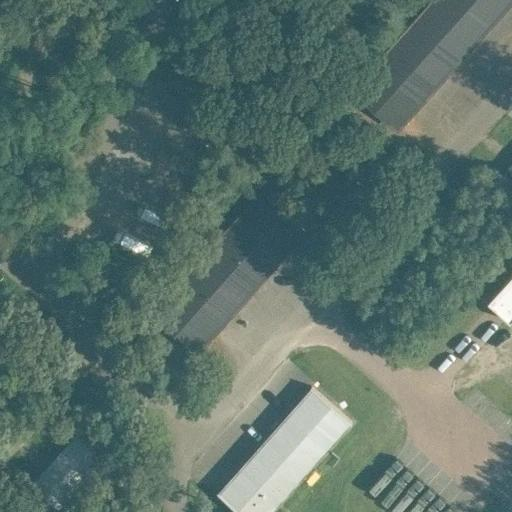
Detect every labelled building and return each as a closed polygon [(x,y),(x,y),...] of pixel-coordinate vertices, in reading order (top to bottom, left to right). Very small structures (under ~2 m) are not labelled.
[(408,117),(511,0),(433,0),(355,88),(399,127),(408,117)] [(207,339),(298,241),(307,232),(263,190),(155,310),(200,348),(207,339)] [(306,252),(280,276),(294,291),(320,267),(306,252)] [(511,274),(489,300),(493,304),(495,303),(508,315),(507,317),(511,321),(511,319),(511,274)] [(261,336),(272,314),(254,305),(243,326),(261,336)] [(219,490),(219,491),(221,493),(224,496),(242,511),(270,511),(351,421),(353,422),(354,421),(313,385),(312,386),(313,387),(312,389),(303,400),(298,404),(289,415),(273,433),(262,446),(247,462),(234,476),(221,492),(219,490)] [(511,402),(497,387),(484,399),(504,419),(511,411),(511,402)] [(51,498),(55,501),(60,506),(104,457),(101,455),(99,453),(95,449),(86,442),(83,438),(78,434),(51,463),(43,472),(34,482),(39,487),(43,490),(51,498)] [(375,488),(402,511),(479,511),(492,498),(450,462),(432,446),(414,467),(402,457),(375,488)]
